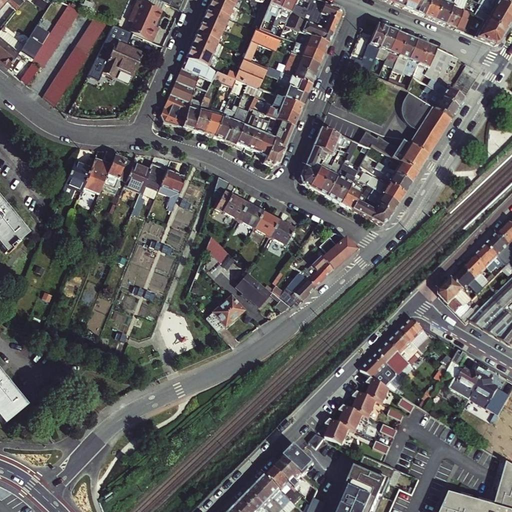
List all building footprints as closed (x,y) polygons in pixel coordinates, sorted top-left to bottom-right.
[(0,0),(0,8),(4,3),(15,12),(24,0),(0,0)] [(184,61),(206,70),(236,0),(210,0),(209,5),(203,17),(198,30),(193,42),(187,55),(184,61)] [(275,21),(283,0),(271,0),(266,13),(273,16),(272,19),(275,21)] [(294,0),(283,0),(275,21),(278,22),(279,19),(286,22),(293,5),(294,0)] [(284,26),(298,32),(303,22),(309,24),(311,19),(314,12),(318,2),(314,0),(309,0),(305,10),(293,5),(286,22),(284,26)] [(392,0),(391,4),(401,9),(404,0),(392,0)] [(412,13),(417,0),(404,0),(401,9),(412,13)] [(417,0),(412,13),(422,17),(429,0),(417,0)] [(429,0),(422,17),(433,22),(441,0),(429,0)] [(441,0),(433,22),(443,26),(451,8),(453,0),(441,0)] [(451,8),(443,26),(454,30),(459,17),(462,10),(466,0),(465,0),(457,0),(453,9),(451,8)] [(479,5),(491,12),(499,17),(500,16),(510,22),(511,18),(511,9),(506,7),(491,0),(478,0),(476,4),(479,5)] [(132,23),(128,32),(133,34),(151,43),(158,29),(154,27),(161,11),(137,1),(128,21),(132,23)] [(324,4),(319,15),(326,17),(323,26),(321,29),(332,34),(340,15),(338,10),(324,4)] [(66,5),(63,11),(75,19),(79,14),(66,5)] [(479,5),(473,16),(484,22),(491,12),(479,5)] [(63,11),(59,16),(72,25),(75,19),(63,11)] [(491,12),(484,22),(504,33),(510,22),(500,16),(499,17),(491,12)] [(326,17),(319,15),(317,21),(316,23),(323,26),(326,17)] [(59,16),(55,22),(68,30),(72,25),(59,16)] [(467,20),(459,17),(454,30),(461,33),(467,20)] [(106,26),(94,19),(90,25),(101,32),(106,26)] [(306,35),(328,44),(332,34),(321,29),(314,27),(316,23),(317,21),(311,19),(309,24),(303,22),(298,32),(306,35)] [(55,22),(51,27),(64,36),(68,30),(55,22)] [(504,33),(484,22),(475,39),(493,46),(497,45),(504,33)] [(101,32),(90,25),(86,31),(98,38),(101,32)] [(104,41),(114,46),(102,71),(113,77),(117,67),(132,75),(142,54),(127,47),(133,34),(128,32),(112,25),(104,41)] [(37,49),(41,44),(44,38),(47,34),(35,26),(21,46),(17,53),(29,60),(33,55),(37,49)] [(367,76),(386,30),(376,26),(361,63),(356,61),(353,67),(358,69),(357,72),(367,76)] [(51,27),(48,33),(60,42),(64,36),(51,27)] [(279,39),(256,30),(234,80),(236,81),(248,86),(257,89),(258,88),(265,70),(249,64),(258,44),(273,51),(275,47),(279,39)] [(384,52),(388,54),(396,34),(386,30),(367,76),(373,78),(377,80),(384,62),(381,60),(384,52)] [(98,38),(86,31),(82,37),(94,44),(98,38)] [(47,34),(44,38),(57,47),(60,42),(48,33),(47,34)] [(17,53),(21,46),(5,34),(0,40),(0,39),(0,64),(6,70),(17,53)] [(396,34),(388,54),(391,55),(388,63),(394,66),(406,38),(396,34)] [(328,44),(306,35),(302,46),(324,55),(328,44)] [(275,47),(279,49),(280,45),(284,46),(285,42),(288,44),(290,41),(284,38),(280,36),(279,39),(275,47)] [(82,37),(79,43),(90,50),(94,44),(82,37)] [(44,38),(41,44),(53,52),(57,47),(44,38)] [(415,42),(406,38),(394,66),(400,68),(403,60),(407,61),(415,42)] [(425,46),(415,42),(407,61),(411,63),(407,71),(414,73),(425,46)] [(90,50),(79,43),(75,48),(86,56),(90,50)] [(41,44),(37,49),(50,58),(53,52),(41,44)] [(324,55),(302,46),(298,44),(294,55),(297,56),(319,65),(324,55)] [(425,46),(414,73),(412,78),(419,82),(423,76),(427,69),(435,50),(425,46)] [(86,56),(75,48),(71,54),(83,63),(87,57),(86,56)] [(37,49),(33,55),(46,63),(50,58),(37,49)] [(451,57),(435,50),(427,69),(423,76),(430,81),(438,86),(451,57)] [(71,54),(67,60),(80,69),(83,63),(71,54)] [(29,61),(40,68),(42,69),(46,63),(33,55),(29,60),(29,61)] [(297,56),(293,66),(315,75),(319,65),(297,56)] [(266,68),(273,70),(277,60),(271,57),(266,68)] [(444,89),(456,61),(457,59),(451,57),(438,86),(444,89)] [(80,69),(67,60),(63,67),(75,75),(80,69)] [(184,61),(169,97),(189,105),(194,88),(196,79),(211,83),(212,82),(216,74),(206,70),(184,61)] [(31,64),(20,80),(26,86),(38,69),(31,64)] [(315,75),(293,66),(290,65),(285,75),(311,86),(315,75)] [(478,73),(465,66),(461,72),(474,80),(478,73)] [(63,67),(59,73),(71,81),(75,75),(63,67)] [(474,80),(461,72),(457,79),(470,87),(474,80)] [(71,81),(59,73),(55,78),(68,87),(71,81)] [(285,86),(307,95),(311,86),(285,75),(280,73),(276,83),(285,86)] [(216,74),(212,82),(221,85),(233,89),(236,81),(234,80),(227,79),(216,74)] [(55,78),(51,84),(64,93),(68,87),(55,78)] [(389,79),(387,84),(396,88),(398,83),(389,79)] [(470,87),(457,79),(453,86),(466,93),(470,87)] [(233,89),(244,94),(248,86),(236,81),(233,89)] [(430,81),(429,83),(443,92),(445,90),(444,89),(438,86),(430,81)] [(461,100),(449,92),(445,90),(443,92),(429,83),(426,87),(432,90),(430,94),(457,111),(463,101),(461,100)] [(51,84),(47,90),(60,99),(64,93),(51,84)] [(230,95),(233,89),(221,85),(218,91),(227,94),(230,95)] [(248,86),(244,94),(254,97),(257,89),(248,86)] [(285,86),(280,97),(302,106),(307,95),(285,86)] [(426,87),(425,86),(422,91),(429,95),(430,94),(432,90),(426,87)] [(466,93),(453,86),(449,92),(461,100),(466,93)] [(201,102),(203,99),(197,97),(198,93),(196,93),(197,90),(194,88),(189,105),(181,129),(192,133),(201,102)] [(60,99),(47,90),(42,98),(55,106),(60,99)] [(192,133),(203,135),(209,115),(205,114),(210,99),(208,98),(210,93),(206,92),(203,99),(201,102),(192,133)] [(450,121),(431,109),(423,104),(409,94),(402,103),(401,111),(402,117),(408,126),(417,131),(408,146),(401,142),(398,147),(405,151),(424,163),(450,121)] [(457,111),(430,94),(429,95),(423,104),(431,109),(450,121),(457,111)] [(302,106),(280,97),(278,96),(273,107),(279,109),(298,117),(302,106)] [(181,129),(189,105),(169,97),(160,117),(163,125),(181,129)] [(225,110),(224,113),(222,118),(213,138),(224,143),(232,122),(235,117),(237,112),(238,108),(235,106),(232,113),(225,110)] [(281,122),(293,127),(298,117),(279,109),(277,112),(269,109),(266,116),(281,122)] [(210,110),(209,115),(222,118),(224,113),(210,110)] [(242,114),(237,124),(242,126),(246,116),(242,114)] [(213,138),(222,118),(209,115),(203,135),(213,138)] [(245,149),(253,131),(258,119),(251,116),(247,126),(249,126),(248,129),(242,126),(234,144),(245,149)] [(245,149),(256,153),(263,135),(268,123),(262,120),(257,130),(260,131),(259,133),(253,131),(245,149)] [(234,144),(242,126),(237,124),(232,122),(224,143),(233,147),(234,144)] [(284,150),(293,127),(281,122),(279,127),(272,145),(284,150)] [(266,157),(272,145),(279,127),(273,125),(268,135),(270,135),(269,138),(263,135),(256,153),(266,157)] [(343,139),(326,132),(320,130),(316,139),(335,146),(335,145),(338,146),(339,147),(343,139)] [(384,155),(390,146),(377,138),(376,140),(365,133),(358,145),(369,149),(370,147),(382,154),(384,155)] [(334,155),(338,146),(335,145),(335,146),(316,139),(312,148),(320,152),(326,154),(330,156),(331,154),(334,155)] [(343,163),(338,171),(335,177),(324,197),(339,205),(348,189),(352,181),(359,167),(365,156),(369,149),(358,145),(351,142),(344,154),(342,157),(345,158),(343,163)] [(284,150),(272,145),(266,157),(264,163),(271,168),(277,165),(284,150)] [(390,146),(384,155),(416,175),(424,163),(405,151),(398,147),(396,150),(390,146)] [(308,188),(318,169),(313,167),(320,152),(312,148),(299,179),(301,184),(308,188)] [(344,154),(341,153),(339,155),(337,155),(335,158),(343,163),(345,158),(342,157),(344,154)] [(416,175),(384,155),(382,154),(377,164),(410,185),(416,175)] [(365,156),(359,167),(370,174),(373,169),(377,164),(365,156)] [(99,191),(112,196),(115,188),(117,189),(119,183),(122,185),(130,166),(112,158),(109,167),(99,191)] [(91,170),(83,189),(96,195),(99,191),(109,167),(94,161),(91,170)] [(80,196),(83,189),(91,170),(74,163),(60,196),(68,199),(71,193),(80,196)] [(322,163),(318,169),(327,173),(330,167),(322,163)] [(379,180),(387,185),(404,195),(410,185),(377,164),(373,169),(378,172),(382,174),(379,180)] [(120,192),(136,198),(147,173),(130,166),(122,185),(120,192)] [(147,173),(136,198),(129,216),(135,218),(141,201),(139,200),(143,190),(156,195),(165,172),(149,166),(147,173)] [(330,167),(327,173),(335,177),(338,171),(330,167)] [(327,173),(318,169),(308,188),(316,193),(327,173)] [(183,180),(165,172),(156,195),(168,200),(165,207),(171,209),(183,180)] [(335,177),(327,173),(316,193),(324,197),(335,177)] [(367,188),(372,191),(396,206),(404,195),(387,185),(385,188),(367,178),(366,180),(368,182),(365,187),(367,188)] [(367,188),(361,197),(364,199),(366,200),(372,191),(367,188)] [(339,205),(350,211),(356,201),(361,204),(364,199),(361,197),(359,196),(348,189),(339,205)] [(366,200),(391,216),(396,206),(372,191),(366,200)] [(213,211),(220,215),(228,197),(223,194),(213,211)] [(228,197),(220,215),(235,223),(244,206),(228,197)] [(386,224),(391,216),(366,200),(364,199),(361,204),(356,201),(350,211),(380,226),(382,225),(386,224)] [(0,201),(0,247),(5,253),(8,251),(10,254),(17,247),(15,245),(25,236),(8,216),(11,214),(1,202),(0,201)] [(244,206),(235,223),(250,231),(260,214),(244,206)] [(250,231),(266,240),(275,222),(260,214),(250,231)] [(291,231),(275,222),(266,240),(282,248),(291,231)] [(497,235),(509,247),(511,250),(511,226),(508,224),(497,235)] [(509,247),(497,235),(485,247),(497,259),(509,247)] [(353,251),(339,238),(330,247),(332,250),(328,254),(324,250),(317,259),(318,260),(309,269),(314,273),(318,269),(326,276),(353,251)] [(219,265),(228,255),(212,239),(203,249),(219,265)] [(495,261),(497,259),(485,247),(474,258),(490,274),(498,265),(495,261)] [(474,258),(463,270),(475,281),(481,275),(490,284),(495,279),(490,274),(474,258)] [(314,273),(309,269),(305,273),(301,280),(312,291),(326,276),(318,269),(314,273)] [(475,281),(463,270),(451,281),(463,293),(471,285),(480,294),(484,290),(475,281)] [(269,297),(245,276),(234,289),(239,294),(246,300),(257,310),(268,298),(269,297)] [(511,303),(511,278),(482,309),(468,323),(510,348),(511,344),(511,327),(511,326),(511,324),(511,320),(504,312),(511,303)] [(300,304),(312,291),(301,280),(299,282),(301,285),(281,305),(288,310),(293,304),(295,306),(299,302),(300,304)] [(463,293),(451,281),(438,294),(438,299),(465,327),(468,323),(482,309),(463,293)] [(281,315),(288,310),(281,305),(270,296),(269,297),(268,298),(277,305),(273,309),(281,315)] [(215,335),(241,313),(229,299),(203,321),(215,335)] [(410,321),(399,333),(418,352),(421,349),(420,348),(422,346),(420,344),(426,338),(418,330),(410,321)] [(399,333),(387,344),(408,365),(409,366),(421,355),(418,352),(399,333)] [(408,365),(387,344),(377,355),(397,375),(398,376),(408,365)] [(459,368),(466,357),(457,352),(452,361),(451,363),(459,368)] [(359,373),(371,381),(385,389),(390,383),(397,375),(377,355),(359,373)] [(452,361),(446,356),(441,362),(447,369),(451,363),(452,361)] [(447,369),(444,375),(454,381),(449,390),(468,402),(474,392),(484,374),(475,369),(472,374),(469,372),(468,373),(459,368),(451,363),(447,369)] [(0,418),(4,423),(24,406),(6,385),(9,383),(0,372),(0,418)] [(493,379),(484,374),(474,392),(480,396),(474,406),(496,419),(509,397),(492,388),(493,386),(489,384),(493,379)] [(431,378),(427,383),(435,391),(438,385),(431,378)] [(381,406),(388,391),(385,389),(371,381),(365,386),(370,388),(365,399),(375,403),(381,406)] [(399,393),(390,383),(385,389),(388,391),(396,396),(399,393)] [(368,420),(375,403),(365,399),(356,395),(352,400),(356,402),(351,412),(361,417),(368,420)] [(402,400),(397,408),(410,416),(415,408),(402,400)] [(354,433),(361,417),(351,412),(343,409),(338,413),(342,415),(338,426),(348,430),(354,433)] [(390,410),(386,417),(400,424),(404,416),(390,410)] [(338,426),(329,422),(324,427),(328,429),(323,440),(340,447),(348,430),(338,426)] [(382,426),(379,434),(393,440),(396,432),(382,426)] [(375,442),(371,450),(385,456),(389,449),(375,442)] [(293,449),(283,460),(300,477),(301,478),(312,467),(293,449)] [(376,511),(394,472),(363,458),(340,511),(376,511)] [(294,482),(300,477),(283,460),(273,470),(300,496),(301,498),(304,496),(301,494),(306,489),(300,483),(298,486),(294,482)] [(511,511),(511,468),(506,465),(500,461),(487,506),(449,495),(441,511),(511,511)] [(300,496),(273,470),(265,478),(280,492),(286,499),(289,502),(292,504),(300,496)] [(276,496),(280,492),(265,478),(257,486),(281,510),(289,502),(286,499),(282,503),(276,496)] [(257,486),(249,494),(267,511),(279,511),(281,510),(257,486)] [(267,511),(249,494),(241,502),(251,511),(267,511)] [(251,511),(241,502),(233,510),(234,511),(251,511)]
